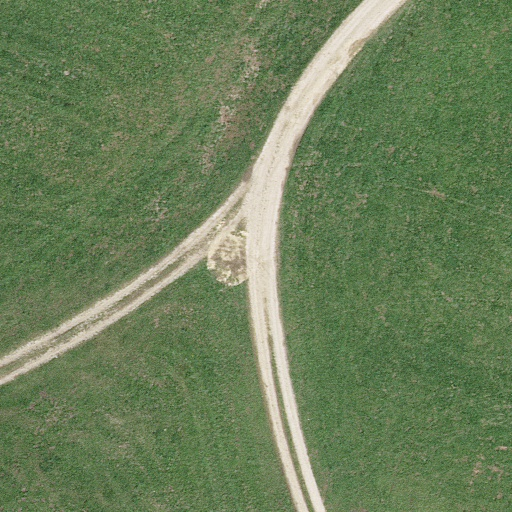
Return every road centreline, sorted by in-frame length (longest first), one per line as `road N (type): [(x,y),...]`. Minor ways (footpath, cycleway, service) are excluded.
road 1 (track): [(386,0),(299,109),(273,163),(267,204),(273,330),(314,511)]
road 2 (track): [(273,163),(186,251),(0,364)]
